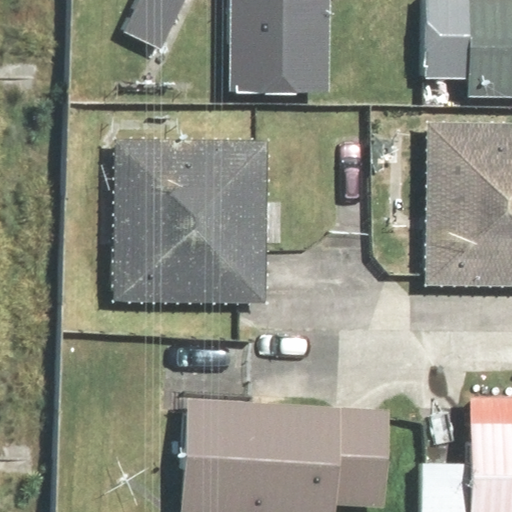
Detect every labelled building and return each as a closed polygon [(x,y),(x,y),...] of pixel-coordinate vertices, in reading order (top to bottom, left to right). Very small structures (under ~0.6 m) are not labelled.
[(212,0),(211,105),(316,107),(318,0),(212,0)] [(511,6),(414,4),(412,112),(511,114),(511,6)] [(511,134),(406,133),(403,299),(511,301),(511,134)] [(101,151),(98,312),(252,315),(255,154),(101,151)] [(375,511),(383,417),(173,401),(164,511),(375,511)] [(511,511),(511,407),(454,406),(453,458),(410,457),(409,511),(511,511)]
